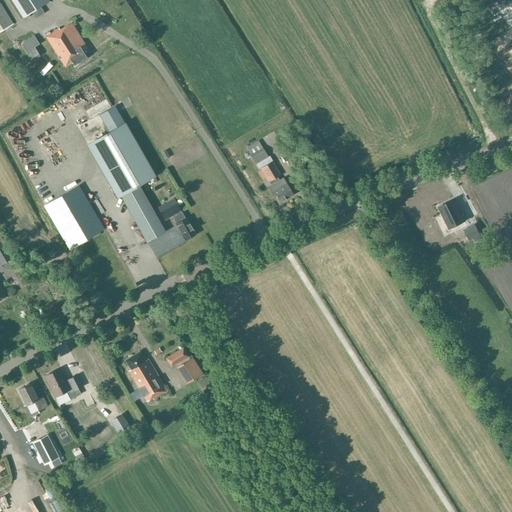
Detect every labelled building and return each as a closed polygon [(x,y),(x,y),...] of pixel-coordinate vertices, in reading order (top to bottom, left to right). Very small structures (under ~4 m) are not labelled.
[(11,0),(23,18),(49,1),(48,0),(11,0)] [(0,2),(0,31),(13,24),(0,3),(0,2)] [(85,44),(71,23),(60,30),(59,28),(50,34),(48,32),(46,33),(48,36),(46,37),(65,67),(72,63),(74,67),(87,58),(83,52),(86,49),(84,45),(85,44)] [(39,44),(34,35),(20,44),(31,61),(40,56),(34,47),(39,44)] [(92,113),(113,103),(110,96),(88,107),(92,113)] [(108,132),(87,144),(117,197),(121,195),(145,241),(164,231),(138,185),(154,176),(124,123),(115,106),(99,115),(108,132)] [(40,124),(53,116),(48,108),(35,116),(40,124)] [(250,155),(255,164),(268,157),(263,148),(262,148),(258,141),(246,148),(250,155)] [(55,157),(58,149),(52,147),(49,154),(55,157)] [(278,203),(293,195),(283,178),(279,180),(277,177),(281,175),(272,161),(260,168),(261,170),(258,173),(262,180),(266,178),(268,182),(269,182),(271,185),(268,187),(278,203)] [(155,176),(148,181),(152,187),(159,182),(155,176)] [(78,186),(44,206),(69,249),(103,229),(78,186)] [(176,224),(185,240),(195,234),(186,218),(185,219),(180,211),(176,203),(174,199),(163,206),(162,205),(158,208),(164,220),(171,216),(176,224)] [(464,221),(454,200),(439,207),(449,229),(464,221)] [(465,232),(469,241),(480,236),(475,227),(465,232)] [(0,261),(2,265),(11,259),(1,242),(0,242),(0,261)] [(164,349),(162,346),(159,348),(158,347),(153,350),(156,355),(161,352),(161,351),(164,349)] [(188,357),(183,347),(165,358),(171,367),(188,357)] [(167,391),(150,363),(149,364),(147,360),(145,361),(139,352),(125,360),(131,370),(128,371),(146,401),(152,398),(153,399),(167,391)] [(203,373),(192,357),(185,362),(195,378),(203,373)] [(59,369),(44,377),(59,405),(81,394),(78,389),(82,387),(76,376),(65,381),(59,369)] [(30,384),(18,390),(26,405),(23,407),(30,420),(40,415),(38,411),(48,406),(43,396),(37,399),(30,384)] [(90,394),(83,397),(87,404),(94,401),(90,394)] [(53,414),(40,422),(48,434),(60,426),(53,414)] [(111,421),(120,436),(130,430),(121,414),(111,421)] [(47,436),(33,443),(45,466),(59,459),(47,436)]
